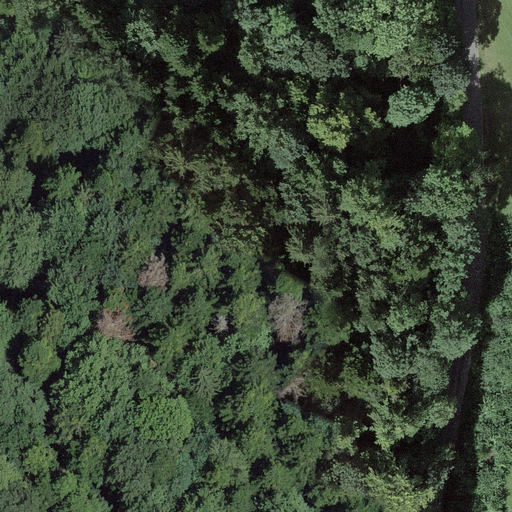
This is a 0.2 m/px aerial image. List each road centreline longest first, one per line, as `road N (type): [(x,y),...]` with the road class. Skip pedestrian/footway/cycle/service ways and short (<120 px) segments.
road 1 (unclassified): [(462,0),(463,227),(443,511)]
road 2 (track): [(0,407),(90,511)]
